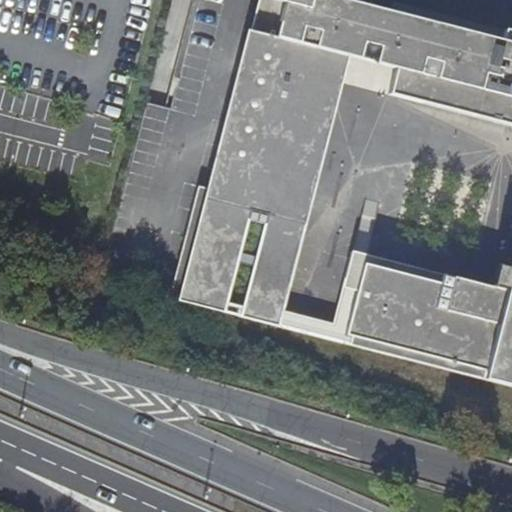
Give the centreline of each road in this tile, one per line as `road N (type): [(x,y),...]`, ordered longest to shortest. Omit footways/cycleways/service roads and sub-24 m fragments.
road 1 (trunk): [(511,485),(0,332)]
road 2 (trunk): [(317,511),(0,369)]
road 3 (trunk): [(0,440),(164,511)]
